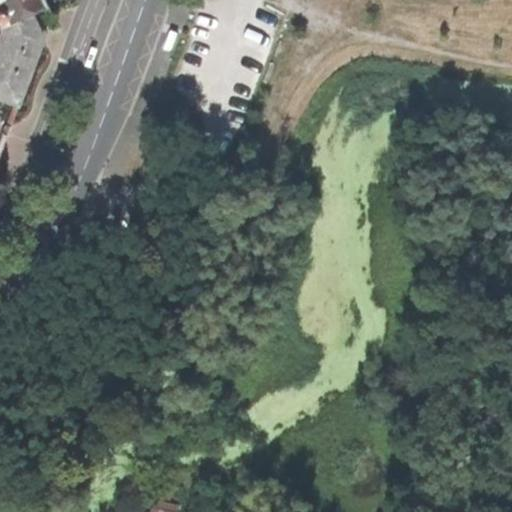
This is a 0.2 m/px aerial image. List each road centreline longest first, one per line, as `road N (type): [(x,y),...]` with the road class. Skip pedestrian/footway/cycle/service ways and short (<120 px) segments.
road 1 (secondary): [(142,0),(77,188),(0,310)]
road 2 (track): [(256,10),(511,62)]
